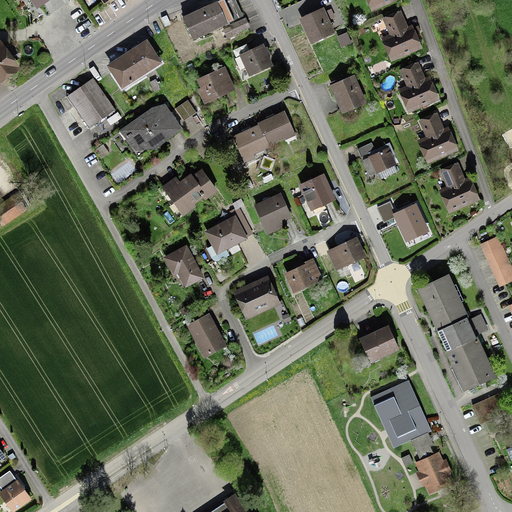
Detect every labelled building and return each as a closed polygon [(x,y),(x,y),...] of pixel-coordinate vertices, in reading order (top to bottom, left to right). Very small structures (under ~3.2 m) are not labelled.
[(193,39),(234,20),(225,0),(219,3),(218,1),(183,18),(193,39)] [(368,0),(373,9),(392,0),(368,0)] [(303,20),(312,41),(332,32),(322,11),(303,20)] [(392,59),(420,47),(411,27),(405,30),(402,26),(404,24),(404,22),(400,13),(385,19),(392,36),(384,39),(392,59)] [(227,37),(248,28),(244,19),(230,25),(231,26),(224,30),(227,37)] [(110,66),(125,89),(144,76),(140,70),(157,59),(146,43),(110,66)] [(247,66),(250,74),(271,65),(262,46),(249,52),(246,45),(238,48),(237,45),(236,46),(233,52),(239,64),(241,65),(240,68),(242,68),(247,66)] [(0,76),(15,66),(1,47),(0,47),(0,76)] [(410,110),(437,98),(429,79),(422,82),(420,77),(421,74),(417,64),(403,71),(410,87),(401,91),(410,110)] [(209,99),(232,88),(224,70),(201,81),(209,99)] [(115,110),(93,78),(67,96),(89,128),(115,110)] [(332,84),(344,110),(363,101),(353,78),(341,84),(340,81),(332,84)] [(160,89),(156,79),(150,82),(154,92),(160,89)] [(196,112),(188,100),(175,108),(184,121),(196,112)] [(155,111),(153,108),(125,127),(130,135),(126,138),(138,156),(180,127),(164,105),(155,111)] [(259,124),(269,146),(269,144),(294,132),(285,112),(284,112),(259,124)] [(429,161),(456,149),(447,129),(441,133),(438,128),(440,126),(440,125),(436,115),(422,121),(429,138),(420,141),(429,161)] [(257,151),(269,146),(260,126),(224,143),(235,167),(246,163),(244,157),(257,151)] [(375,150),(372,142),(358,148),(362,157),(375,150)] [(262,160),(260,167),(271,171),(275,159),(268,157),(269,155),(273,153),(269,146),(257,151),(260,159),(262,160)] [(370,175),(395,164),(388,148),(363,160),(370,175)] [(450,211),(478,198),(469,179),(462,182),(460,177),(461,174),(460,171),(458,172),(455,166),(442,171),(449,188),(441,191),(450,211)] [(216,190),(202,171),(193,178),(191,175),(179,184),(176,178),(164,187),(168,193),(171,191),(182,207),(190,201),(192,203),(203,195),(205,198),(216,190)] [(333,198),(323,176),(301,186),(312,208),(333,198)] [(240,194),(250,189),(248,184),(237,188),(240,194)] [(0,221),(2,224),(24,210),(15,195),(0,205),(0,221)] [(281,195),(256,206),(267,232),(277,227),(275,223),(290,216),(281,195)] [(384,206),(388,215),(402,208),(398,200),(384,206)] [(404,230),(422,222),(415,206),(396,215),(404,230)] [(220,251),(252,234),(242,214),(235,218),(235,217),(207,232),(214,245),(216,244),(220,251)] [(511,268),(498,237),(484,243),(502,284),(511,279),(511,268)] [(336,267),(362,255),(355,240),(329,252),(336,267)] [(202,277),(186,247),(166,258),(174,273),(178,271),(182,278),(185,276),(189,284),(202,277)] [(295,290),(314,280),(312,276),(319,273),(313,259),(306,263),(307,265),(288,274),(295,290)] [(420,289),(465,389),(493,376),(448,276),(420,289)] [(278,302),(267,279),(236,293),(247,316),(278,302)] [(225,346),(208,314),(189,325),(198,342),(202,340),(209,354),(225,346)] [(388,327),(361,339),(370,359),(381,355),(381,356),(398,348),(388,327)] [(400,444),(411,439),(428,432),(431,430),(412,387),(393,395),(390,388),(371,397),(382,423),(389,420),(400,444)] [(411,439),(421,461),(434,455),(430,446),(434,445),(428,432),(411,439)] [(438,453),(434,455),(421,461),(417,463),(422,473),(426,471),(430,480),(426,482),(431,492),(437,489),(436,484),(442,481),(444,485),(451,482),(447,473),(450,472),(445,461),(442,463),(438,453)] [(413,462),(409,454),(401,458),(405,466),(413,462)] [(0,487),(3,491),(1,493),(13,510),(30,498),(14,476),(12,477),(8,472),(0,477),(0,487)] [(247,511),(235,495),(226,501),(231,509),(225,511),(247,511)]
